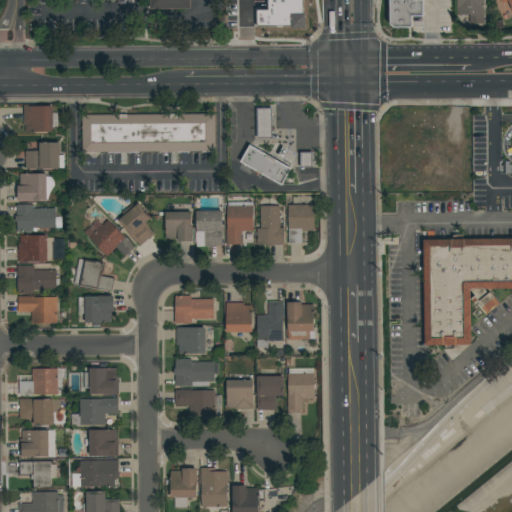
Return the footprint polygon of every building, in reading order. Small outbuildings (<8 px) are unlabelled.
[(191,0),(191,9),(150,9),(150,0),(191,0)] [(265,0),(304,0),(304,27),(254,27),(254,2),(265,1),(265,0)] [(412,17),(412,28),(394,28),(390,24),(390,0),(424,0),(424,16),(412,17)] [(484,0),(484,23),(470,24),(470,14),(457,15),(457,0),(484,0)] [(511,9),(511,0),(501,0),(504,3),(507,1),(511,9)] [(26,125),(24,125),(23,105),(27,105),(27,107),(53,106),(53,132),(26,132),(26,125)] [(272,108),(272,122),(272,138),(258,138),(257,128),(257,122),(257,108),(272,108)] [(215,114),(216,151),(83,152),(82,115),(215,114)] [(60,142),(60,152),(65,152),(65,168),(26,168),(26,151),(40,151),(40,143),(60,142)] [(256,147),(257,146),(270,154),(269,154),(293,168),(282,187),(253,170),(251,173),(240,166),(241,164),(238,162),(249,144),(256,147)] [(313,167),(306,167),(301,167),(301,152),(306,152),(312,152),(313,167)] [(47,174),(47,177),(50,177),(51,177),(52,179),(53,179),(54,181),(54,183),(55,185),(54,186),(52,190),(50,192),(49,195),(48,199),(47,199),(47,200),(34,200),(34,201),(18,201),(18,186),(20,186),(20,174),(47,174)] [(302,231),(302,243),(289,244),(288,205),(302,205),(302,197),(307,197),(308,199),(308,201),(311,205),(315,205),(315,230),(302,231)] [(152,218),(146,223),(155,234),(140,247),(118,221),(124,215),(122,213),(132,204),(134,207),(139,203),(152,218)] [(34,204),(34,209),(56,208),(56,228),(34,228),(34,232),(17,232),(17,222),(16,222),(15,216),(17,216),(17,205),(34,204)] [(253,231),(242,231),(242,245),(226,245),(226,229),(227,229),(227,206),(253,205),(253,231)] [(280,206),(280,228),(284,228),(284,245),(273,245),(273,246),(267,246),(267,245),(257,245),(257,228),(261,228),(260,206),(280,206)] [(223,245),(205,246),(205,247),(197,247),(196,230),(197,230),(196,211),(222,211),(223,245)] [(166,212),(192,212),(192,225),(193,225),(193,241),(178,241),(178,239),(166,239),(166,212)] [(135,247),(125,256),(117,247),(108,256),(84,232),(89,228),(90,229),(93,226),(92,225),(97,220),(103,225),(108,220),(135,247)] [(20,244),(20,236),(47,235),(47,238),(54,237),(54,238),(64,238),(64,250),(54,250),(54,260),(48,261),(48,262),(24,262),(18,262),(18,244),(20,244)] [(423,240),(511,238),(511,289),(470,290),(472,343),(425,344),(423,240)] [(79,286),(79,284),(74,283),(79,259),(84,260),(85,259),(105,263),(103,271),(103,276),(114,278),(112,291),(99,289),(99,290),(79,286)] [(57,270),(57,279),(60,279),(60,289),(57,289),(57,290),(34,290),(34,293),(18,294),(18,266),(35,266),(35,270),(57,270)] [(85,314),(79,314),(78,297),(100,297),(100,296),(114,296),(114,310),(112,310),(112,322),(85,323),(85,314)] [(214,319),(192,319),(192,324),(175,324),(175,311),(176,311),(175,296),(192,296),(192,299),(214,299),(214,319)] [(57,323),(32,323),(32,312),(19,312),(18,297),(34,297),(57,297),(57,323)] [(268,341),(268,348),(258,348),(257,316),(269,316),(269,301),(284,301),(284,317),(283,317),(284,341),(268,341)] [(227,303),(244,303),(244,306),(253,306),(253,332),(227,332),(227,303)] [(288,330),(289,330),(289,317),(288,317),(287,303),(303,303),(303,305),(314,305),(314,320),(315,320),(316,340),(288,340),(288,330)] [(179,354),(179,346),(177,346),(177,328),(206,328),(206,354),(179,354)] [(214,382),(208,382),(208,386),(175,386),(175,375),(174,375),(174,369),(176,369),(176,359),(192,359),(192,362),(214,362),(214,382)] [(90,388),(85,389),(84,373),(90,373),(90,369),(117,368),(117,376),(119,376),(119,395),(104,395),(104,394),(90,395),(90,388)] [(20,395),(19,382),(32,381),(32,369),(58,369),(58,395),(20,395)] [(314,369),(314,373),(315,373),(315,399),(309,399),(309,403),(303,403),(303,413),(288,413),(288,397),(289,397),(288,373),(289,373),(289,369),(314,369)] [(284,376),(284,396),(277,396),(277,410),(258,410),(257,376),(284,376)] [(253,380),(253,409),(235,409),(235,408),(227,408),(227,381),(253,380)] [(191,390),(191,391),(215,391),(215,395),(221,395),(221,417),(190,417),(190,405),(175,405),(175,390),(191,390)] [(106,425),(72,426),(72,414),(80,414),(80,400),(103,399),(103,398),(119,398),(119,414),(105,414),(106,425)] [(54,426),(34,426),(34,419),(20,419),(20,399),(34,399),(34,400),(53,399),(54,426)] [(117,430),(117,438),(118,438),(119,457),(90,457),(89,430),(117,430)] [(55,457),(22,457),(20,457),(20,439),(23,439),(23,431),(55,431),(55,457)] [(34,487),(34,480),(32,480),(32,475),(19,475),(19,461),(32,461),(53,460),(53,464),(57,464),(57,476),(52,477),(52,487),(34,487)] [(104,461),(104,460),(119,460),(119,479),(115,479),(115,487),(81,488),(80,461),(104,461)] [(202,483),(201,483),(201,468),(215,468),(215,472),(228,472),(228,507),(202,507),(202,483)] [(182,471),(182,469),(197,469),(197,485),(197,498),(187,498),(187,508),(175,508),(175,498),(171,498),(171,471),(182,471)] [(233,511),(233,501),(232,501),(232,486),(247,486),(247,488),(259,488),(259,511),(233,511)] [(106,491),(106,499),(120,499),(120,511),(86,511),(86,492),(106,491)] [(19,511),(19,504),(33,504),(33,492),(58,492),(58,511),(19,511)]
